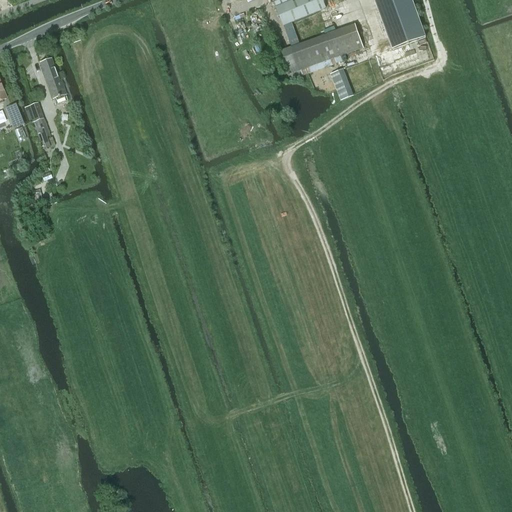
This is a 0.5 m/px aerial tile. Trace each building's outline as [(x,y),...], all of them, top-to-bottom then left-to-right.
[(280,0),(274,3),(276,8),(283,27),(325,9),(321,0),(280,0)] [(287,76),(298,72),(364,49),(355,26),(290,49),(279,53),(287,76)] [(51,60),(40,64),(45,78),(53,100),(55,106),(67,101),(65,95),(66,95),(61,81),(59,81),(51,60)] [(22,118),(17,104),(7,108),(12,121),(22,118)] [(35,136),(36,136),(41,134),(42,140),(45,149),(54,146),(51,138),(50,138),(38,104),(25,109),(30,125),(32,124),(35,136)] [(52,179),(49,173),(41,177),(43,183),(52,179)] [(43,203),(40,192),(33,195),(36,205),(43,203)] [(42,211),(30,212),(31,220),(43,219),(42,211)]
